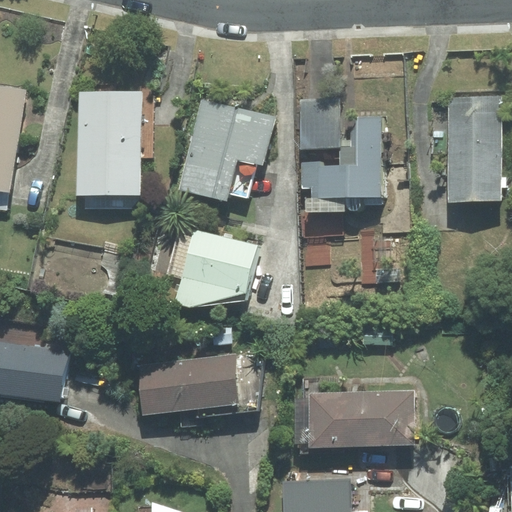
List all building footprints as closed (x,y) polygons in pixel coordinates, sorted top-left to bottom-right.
[(39,87),(0,85),(0,188),(26,192),(39,87)] [(157,86),(88,95),(87,192),(159,191),(157,86)] [(511,168),(507,94),(461,101),(459,201),(511,195),(511,168)] [(284,119),(204,99),(180,195),(234,208),(246,158),(273,165),(284,119)] [(374,99),(314,105),(312,212),(371,216),(374,99)] [(272,247),(204,235),(184,306),(261,290),(272,247)] [(0,394),(71,403),(78,347),(0,337),(0,394)] [(264,407),(258,346),(148,357),(156,419),(264,407)] [(429,443),(426,388),(317,394),(320,449),(429,443)] [(365,511),(362,477),(292,480),(294,511),(365,511)]
